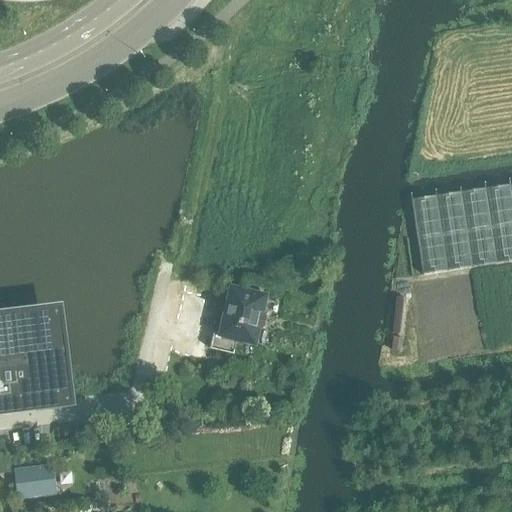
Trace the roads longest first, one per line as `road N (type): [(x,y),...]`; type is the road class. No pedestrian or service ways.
road 1 (track): [(162,289),(185,280),(238,2)]
road 2 (secondary): [(0,105),(78,73),(168,0)]
road 3 (secondary): [(120,0),(50,46),(0,66)]
